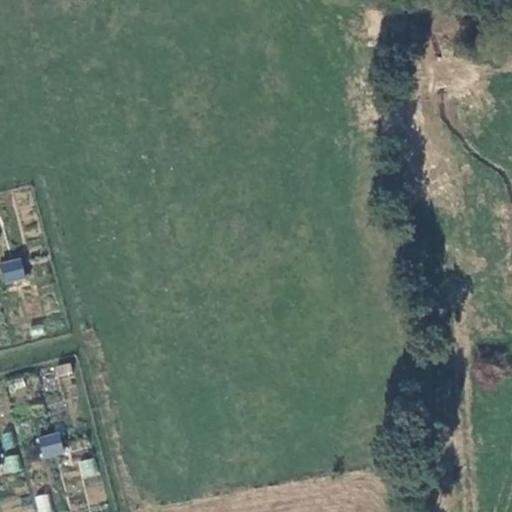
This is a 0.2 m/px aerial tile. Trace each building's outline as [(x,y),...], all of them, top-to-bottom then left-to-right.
[(0,270),(4,284),(25,277),(20,257),(0,262),(0,270)] [(42,458),(64,452),(58,431),(36,437),(42,458)] [(3,456),(5,472),(21,470),(19,454),(3,456)] [(81,479),(97,475),(94,458),(78,461),(81,479)] [(36,511),(50,511),(50,494),(36,494),(36,511)]
